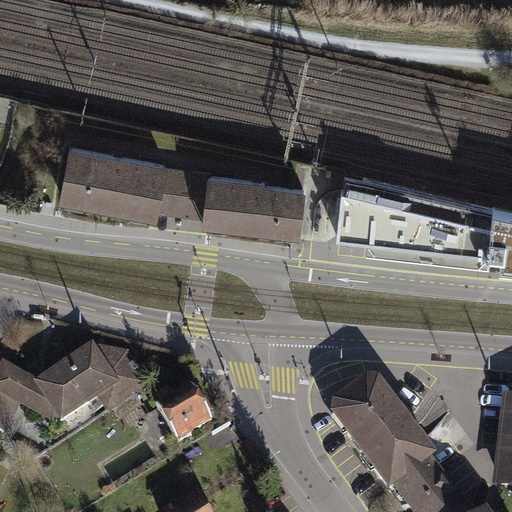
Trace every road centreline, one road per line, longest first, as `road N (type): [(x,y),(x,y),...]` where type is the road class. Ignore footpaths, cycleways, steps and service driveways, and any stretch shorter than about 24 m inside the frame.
road 1 (track): [(139,0),(384,48),(511,57)]
road 2 (secondary): [(261,266),(0,229)]
road 3 (secondary): [(511,293),(261,266)]
road 4 (secondary): [(0,284),(229,330)]
road 5 (secondary): [(287,335),(511,345)]
